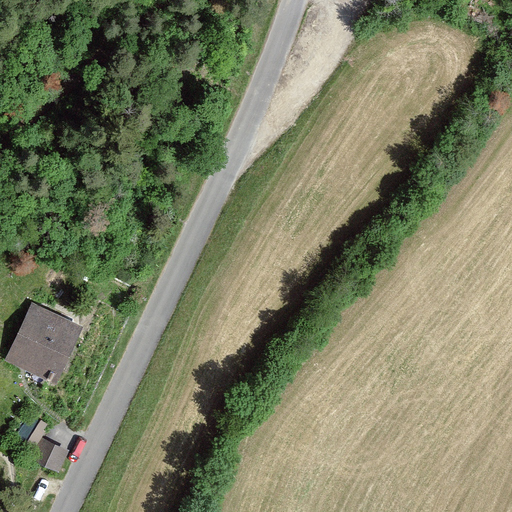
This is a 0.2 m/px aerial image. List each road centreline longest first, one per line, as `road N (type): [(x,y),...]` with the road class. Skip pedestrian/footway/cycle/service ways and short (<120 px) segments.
road 1 (tertiary): [(69,511),(244,136),(298,0)]
road 2 (track): [(244,136),(313,76),(369,0)]
